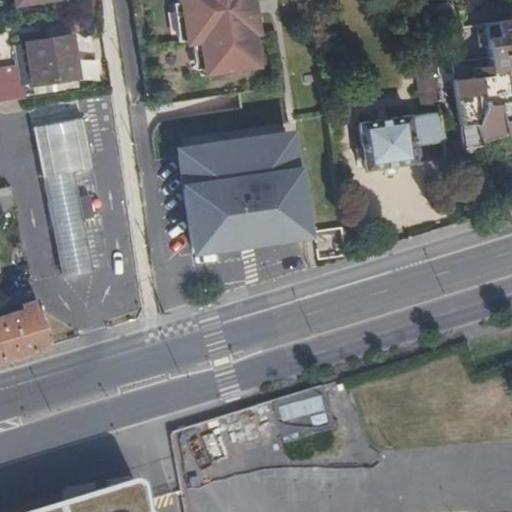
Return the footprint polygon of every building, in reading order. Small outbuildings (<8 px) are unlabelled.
[(196,41),(200,73),(255,66),(250,33),(255,33),(250,0),(177,0),(184,43),(196,41)] [(511,17),(481,22),(486,63),(470,67),(470,76),(451,79),(457,126),(475,124),(480,140),(504,133),(504,128),(511,125),(511,17)] [(28,40),(31,62),(34,79),(78,73),(72,34),(28,40)] [(34,79),(31,62),(28,40),(17,41),(19,60),(0,63),(0,98),(24,95),(23,81),(34,79)] [(81,60),(82,78),(100,77),(99,59),(81,60)] [(421,115),(437,113),(432,79),(417,82),(421,115)] [(411,145),(441,141),(437,113),(421,115),(357,124),(364,169),(412,162),(411,145)] [(69,132),(37,137),(42,174),(86,167),(81,135),(70,137),(69,132)] [(263,136),(200,145),(201,150),(176,154),(189,248),(214,244),(215,249),(278,240),(277,235),(302,232),(288,138),(264,141),(263,136)] [(0,209),(14,207),(10,185),(0,186),(0,209)] [(0,361),(49,347),(34,300),(13,306),(11,302),(2,304),(4,314),(0,315),(0,361)] [(324,385),(276,400),(289,443),(337,428),(324,385)] [(137,511),(132,486),(24,511),(137,511)]
